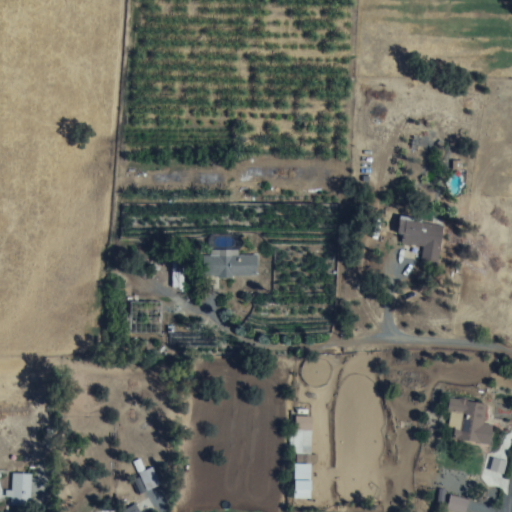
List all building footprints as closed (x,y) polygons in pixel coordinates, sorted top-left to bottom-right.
[(420,246),(419,263),(438,264),(440,222),(399,221),(398,245),(420,246)] [(256,277),(256,254),(236,254),(236,250),(204,250),(204,277),(256,277)] [(171,287),(181,287),(181,265),(171,265),(171,287)] [(160,334),(160,302),(129,302),(129,334),(160,334)] [(483,404),(449,399),(445,429),(452,430),(450,443),(488,448),(491,425),(481,424),(483,404)] [(310,417),(292,417),(292,454),(310,454),(310,417)] [(136,473),(143,492),(158,486),(151,468),(136,473)] [(30,506),(30,474),(9,474),(9,506),(30,506)] [(465,511),(465,498),(448,498),(448,511),(465,511)]
